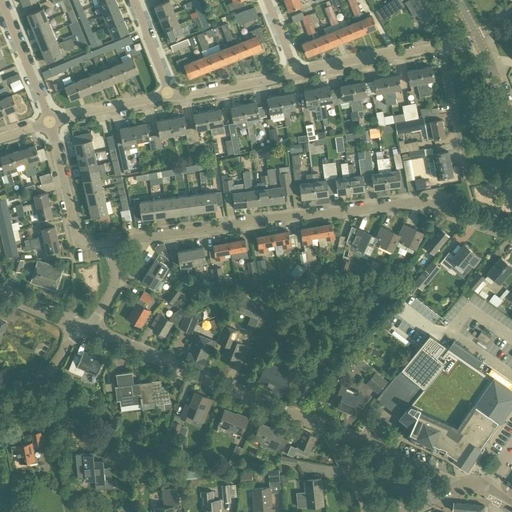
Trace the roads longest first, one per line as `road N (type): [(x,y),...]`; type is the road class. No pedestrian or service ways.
road 1 (residential): [(106,245),(413,204),(468,220)]
road 2 (residential): [(338,434),(86,329)]
road 3 (residential): [(291,72),(442,47)]
road 4 (residential): [(106,245),(79,242),(47,124)]
road 5 (residential): [(468,180),(442,47)]
road 6 (residential): [(460,486),(338,434)]
road 7 (residential): [(47,124),(175,97)]
road 8 (residential): [(47,124),(0,2)]
